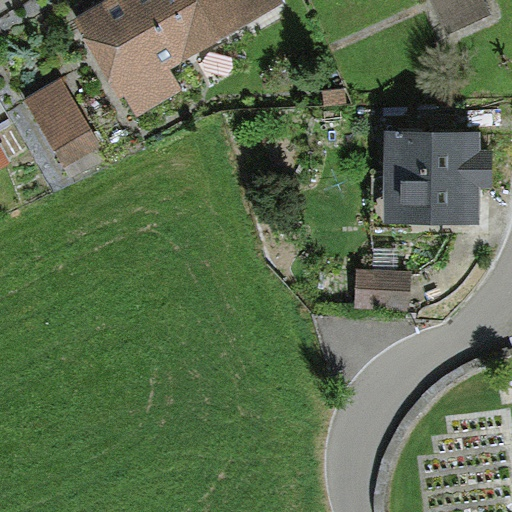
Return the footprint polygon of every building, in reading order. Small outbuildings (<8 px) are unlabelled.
[(126,102),(137,121),(182,95),(172,78),(286,11),(279,0),(125,0),(75,30),(119,106),(126,102)] [(427,0),(446,40),(491,19),(482,0),(427,0)] [(25,105),(64,172),(103,150),(63,83),(25,105)] [(385,140),(384,234),(481,235),(482,196),(493,196),(493,159),(483,159),(483,141),(385,140)] [(0,177),(12,171),(0,150),(0,177)] [(324,202),(370,204),(372,176),(325,174),(324,202)] [(357,273),(355,312),(411,314),(413,275),(357,273)]
